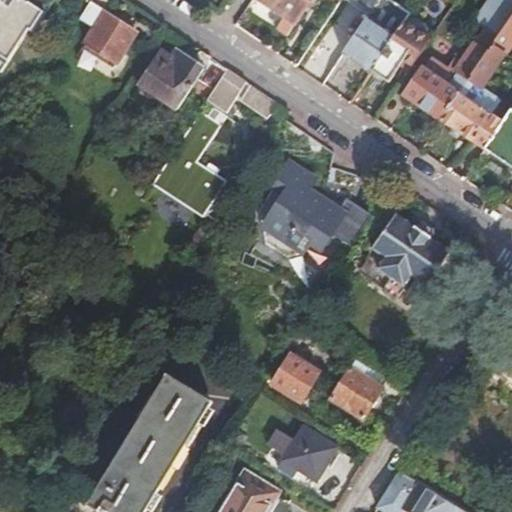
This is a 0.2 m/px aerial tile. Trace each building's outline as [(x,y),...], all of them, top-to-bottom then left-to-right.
[(12,0),(0,0),(0,2),(22,16),(26,9),(12,0)] [(262,0),(282,13),(271,30),(285,39),(311,0),(262,0)] [(406,0),(376,0),(366,15),(339,54),(367,72),(404,17),(411,7),(413,4),(406,0)] [(343,0),(366,15),(376,0),(343,0)] [(102,10),(89,1),(80,17),(92,24),(81,41),(95,49),(113,61),(133,30),(102,10)] [(0,80),(23,43),(27,45),(39,26),(22,16),(0,2),(0,80)] [(411,7),(404,17),(431,35),(438,25),(411,7)] [(511,34),(511,10),(490,43),(501,50),(511,34)] [(404,17),(367,72),(387,85),(402,63),(409,68),(431,35),(404,17)] [(465,79),(482,54),(477,51),(482,44),(476,40),(471,47),(469,46),(457,64),(459,66),(444,87),(419,70),(402,95),(437,119),(465,79)] [(501,50),(490,43),(482,54),(465,79),(477,87),(487,72),(501,50)] [(162,49),(147,73),(172,89),(182,96),(202,65),(177,49),(172,56),(162,49)] [(487,72),(477,87),(496,100),(505,87),(491,76),(487,72)] [(244,92),(223,78),(209,99),(230,113),(244,92)] [(477,87),(465,79),(437,119),(469,141),(486,115),(496,100),(477,87)] [(511,99),(507,108),(497,122),(480,148),(511,171),(511,99)] [(507,108),(496,100),(486,115),(497,122),(507,108)] [(201,111),(152,185),(165,193),(157,204),(185,222),(192,210),(203,217),(226,182),(216,175),(220,170),(208,163),(205,168),(197,162),(222,125),(201,111)] [(486,115),(469,141),(480,148),(497,122),(486,115)] [(349,247),(369,214),(345,198),(337,210),(331,218),(316,208),(319,204),(301,191),(304,187),(312,175),(287,159),(271,183),(284,193),(264,222),(271,235),(292,248),(302,251),(308,242),(318,249),(329,234),(349,247)] [(256,206),(264,222),(284,193),(271,183),(256,206)] [(331,218),(337,210),(304,187),(301,191),(319,204),(316,208),(331,218)] [(401,215),(375,250),(385,258),(376,269),(402,289),(411,277),(422,285),(447,250),(432,239),(436,234),(436,227),(428,222),(421,223),(417,228),(401,215)] [(485,260),(480,242),(457,249),(461,268),(484,262),(485,260)] [(290,356),(272,383),(299,401),(318,374),(290,356)] [(506,362),(497,377),(511,386),(511,360),(510,364),(506,362)] [(350,368),(330,399),(361,419),(382,388),(350,368)] [(67,494),(56,511),(148,511),(211,404),(162,378),(89,507),(67,494)] [(275,428),(293,436),(300,421),(282,413),(275,428)] [(278,461),(272,469),(287,479),(295,470),(313,480),(334,447),(302,428),(281,460),(278,461)] [(457,511),(395,474),(373,510),(375,511),(457,511)] [(242,477),(218,511),(261,511),(272,495),(242,477)]
